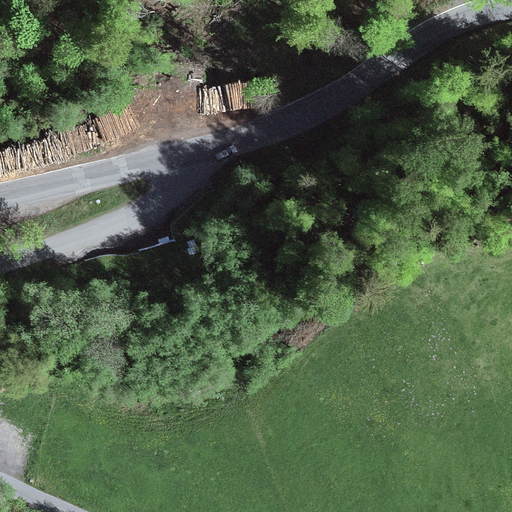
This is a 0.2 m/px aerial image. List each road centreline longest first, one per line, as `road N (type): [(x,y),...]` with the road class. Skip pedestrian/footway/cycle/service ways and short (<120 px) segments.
road 1 (tertiary): [(511,11),(467,22),(304,116),(176,155)]
road 2 (tertiary): [(176,155),(177,185),(159,202),(0,265)]
road 3 (tertiary): [(176,155),(0,196)]
